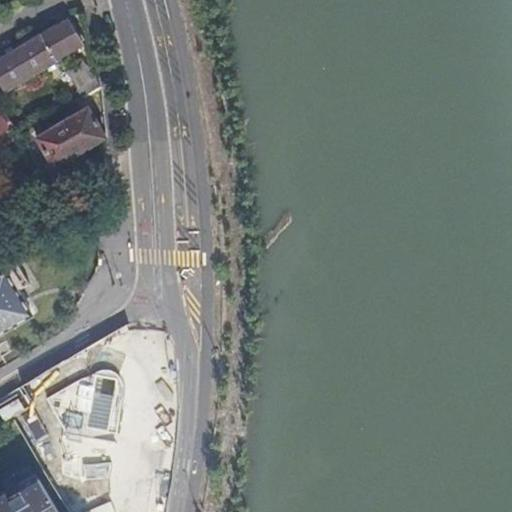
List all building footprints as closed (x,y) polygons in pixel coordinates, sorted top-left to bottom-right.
[(0,83),(8,97),(87,50),(71,24),(0,66),(0,83)] [(75,108),(102,92),(87,66),(59,84),(75,108)] [(0,141),(12,134),(0,112),(0,141)] [(108,142),(108,140),(91,112),(74,122),(72,120),(55,131),(56,133),(40,143),(58,174),(108,142)] [(20,296),(32,289),(20,268),(0,279),(0,339),(34,320),(20,296)] [(42,417),(45,432),(53,446),(65,456),(80,462),(95,464),(111,460),(124,452),(134,439),(140,425),(141,409),(137,394),(128,381),(116,372),(101,366),(86,366),(72,369),(59,377),(49,389),(44,403),(42,417)] [(112,463),(84,464),(84,480),(107,479),(112,463)] [(6,497),(0,499),(0,511),(55,511),(39,483),(9,501),(6,497)]
